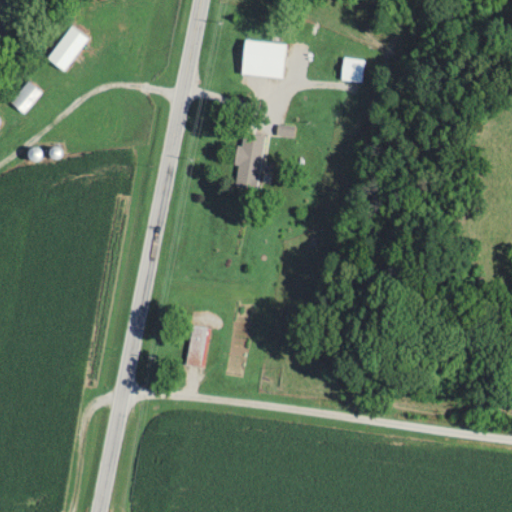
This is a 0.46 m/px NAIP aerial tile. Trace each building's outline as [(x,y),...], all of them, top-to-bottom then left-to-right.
[(245,75),(285,79),(288,44),(248,40),(245,75)] [(366,80),(366,61),(338,60),(338,80),(366,80)] [(12,101),(25,114),(45,95),(32,82),(12,101)] [(267,137),(243,134),(236,189),(260,192),(267,137)] [(210,327),(195,325),(188,364),(204,367),(210,327)]
